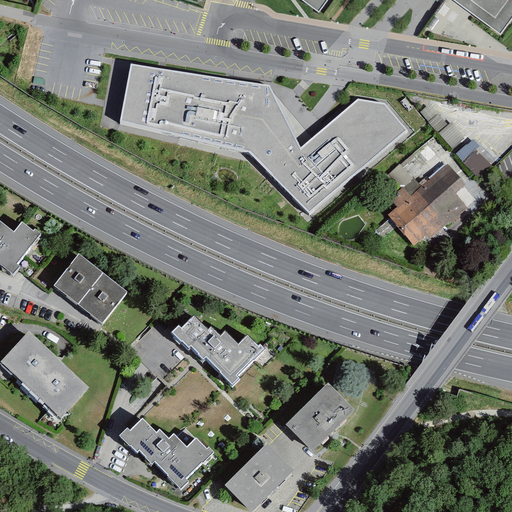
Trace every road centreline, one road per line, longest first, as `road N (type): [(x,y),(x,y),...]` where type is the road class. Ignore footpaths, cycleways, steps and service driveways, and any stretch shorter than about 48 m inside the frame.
road 1 (motorway): [(511,336),(267,260),(142,202),(0,119)]
road 2 (motorway): [(0,157),(210,271),(349,325),(511,369)]
road 3 (residential): [(0,10),(511,104)]
road 4 (residential): [(333,511),(511,268)]
road 5 (unclassified): [(172,511),(0,421)]
road 6 (unknown): [(157,356),(121,410),(103,469)]
